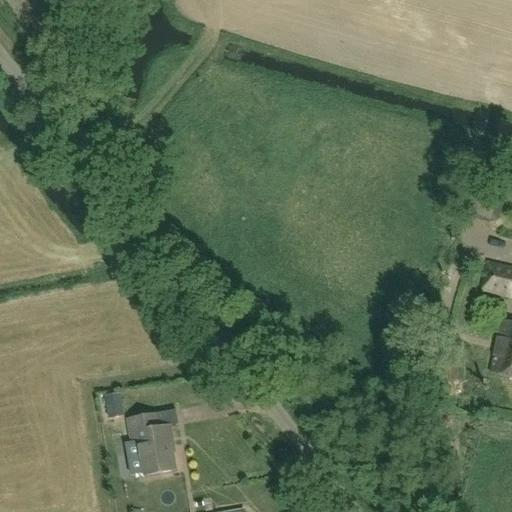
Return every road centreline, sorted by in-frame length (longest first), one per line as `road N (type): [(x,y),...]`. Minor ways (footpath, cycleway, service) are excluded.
road 1 (unclassified): [(350,511),(51,118)]
road 2 (unclassified): [(51,118),(81,78),(101,0)]
